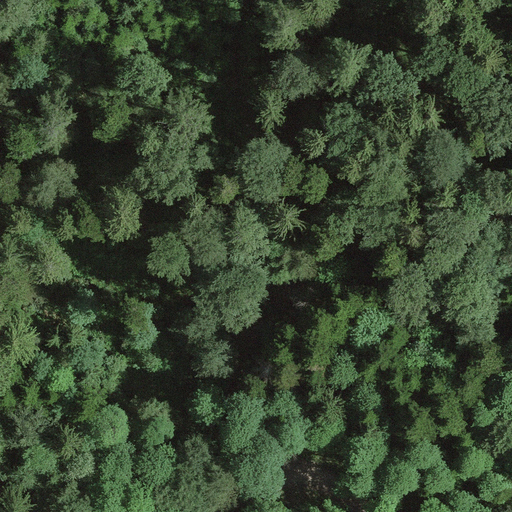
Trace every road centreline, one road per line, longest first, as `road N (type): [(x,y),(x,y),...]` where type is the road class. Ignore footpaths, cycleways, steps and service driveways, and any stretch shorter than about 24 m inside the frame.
road 1 (track): [(366,510),(432,357),(458,202),(451,0)]
road 2 (track): [(366,510),(311,474),(278,477),(230,511)]
